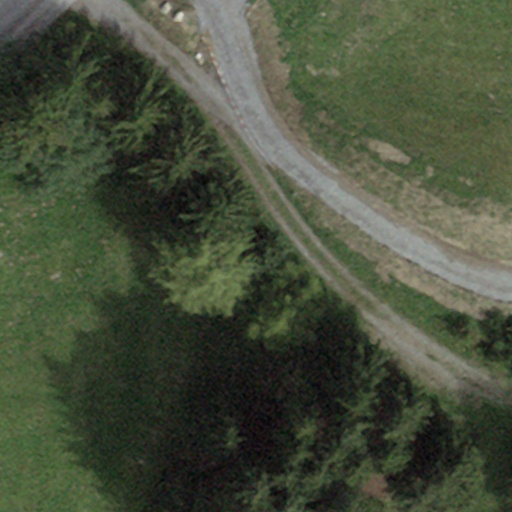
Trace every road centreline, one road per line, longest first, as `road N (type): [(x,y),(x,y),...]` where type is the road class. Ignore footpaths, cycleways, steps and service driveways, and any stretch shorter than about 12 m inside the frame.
road 1 (track): [(511,388),(454,371),(355,297),(304,240),(186,73),(90,0)]
road 2 (track): [(219,113),(316,126),(471,109),(511,120)]
